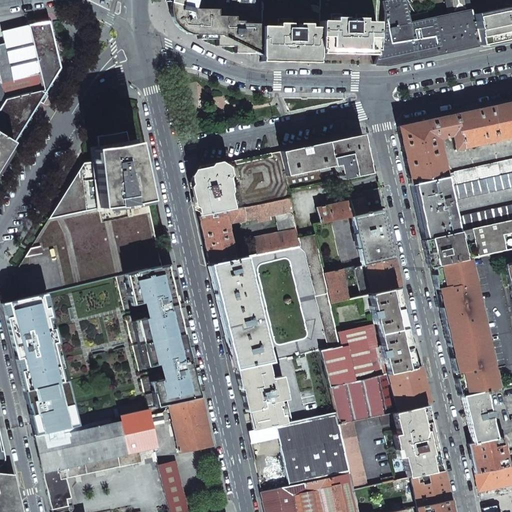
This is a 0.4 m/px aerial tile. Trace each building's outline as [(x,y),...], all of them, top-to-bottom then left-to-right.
[(166,0),(166,1),(170,2),(169,5),(169,12),(170,17),(171,20),(174,24),(177,27),(181,30),(186,33),(190,35),(196,36),(198,35),(197,39),(216,40),(216,47),(234,47),(233,53),(243,53),(252,53),(261,56),(261,24),(243,24),(243,22),(235,21),(235,20),(217,20),(217,13),(199,13),(199,10),(195,10),(193,9),(194,0),(166,0)] [(262,0),(194,0),(193,9),(195,10),(199,10),(199,13),(217,13),(217,20),(235,20),(235,21),(243,22),(243,24),(261,24),(262,0)] [(319,0),(262,0),(261,24),(261,56),(264,58),(318,59),(318,55),(318,50),(319,0)] [(375,51),(376,0),(319,0),(318,50),(375,51)] [(382,37),(373,65),(388,65),(448,52),(478,45),(472,18),(471,11),(448,16),(409,24),(403,0),(386,0),(381,1),(384,15),(382,37)] [(444,0),(448,16),(471,11),(469,2),(468,0),(444,0)] [(496,10),(497,13),(511,9),(511,5),(507,4),(496,6),(496,10)] [(511,9),(497,13),(472,18),(478,45),(511,38),(511,9)] [(35,24),(28,25),(43,90),(5,99),(0,107),(0,135),(14,144),(29,118),(42,97),(60,68),(49,22),(35,24)] [(1,83),(5,99),(43,90),(28,25),(2,31),(5,43),(0,44),(0,79),(0,81),(1,83)] [(318,59),(264,58),(261,56),(261,63),(296,64),(318,64),(318,59)] [(483,108),(454,114),(462,148),(511,137),(511,106),(511,102),(483,108)] [(431,119),(396,127),(403,157),(409,185),(445,177),(437,139),(451,136),(454,150),(462,148),(454,114),(431,119)] [(107,135),(96,136),(98,149),(128,144),(125,131),(114,134),(107,135)] [(361,134),(280,152),(284,176),(336,165),(339,180),(369,173),(361,134)] [(0,165),(14,144),(0,135),(0,165)] [(98,149),(91,150),(93,162),(98,208),(147,200),(143,180),(141,174),(140,169),(134,142),(128,144),(98,149)] [(230,197),(233,210),(288,198),(289,198),(287,190),(284,176),(280,152),(223,165),(225,166),(231,195),(230,197)] [(93,162),(83,163),(74,177),(66,191),(57,205),(48,219),(98,208),(93,162)] [(198,210),(199,217),(215,214),(223,212),(228,211),(233,210),(230,197),(231,195),(225,166),(223,165),(197,170),(194,175),(190,181),(191,186),(196,209),(198,210)] [(511,172),(447,187),(450,201),(511,187),(511,172)] [(445,177),(409,185),(416,214),(421,240),(457,232),(454,218),(450,201),(447,187),(445,177)] [(305,187),(287,190),(289,198),(292,212),(295,231),(297,238),(315,234),(313,225),(305,187)] [(381,194),(364,198),(367,213),(381,210),(384,209),(381,194)] [(233,210),(228,211),(231,224),(275,215),(292,212),(289,198),(288,198),(233,210)] [(364,198),(316,209),(318,223),(350,216),(367,213),(364,198)] [(98,208),(48,219),(30,247),(30,248),(40,246),(41,254),(24,258),(18,268),(8,283),(12,301),(37,295),(117,277),(128,274),(161,266),(156,245),(147,200),(98,208)] [(511,205),(454,218),(457,232),(511,219),(511,205)] [(367,213),(350,216),(361,265),(364,265),(391,259),(385,232),(381,210),(367,213)] [(199,217),(198,217),(203,241),(208,265),(221,263),(234,260),(223,212),(215,214),(199,217)] [(292,212),(275,215),(279,235),(295,231),(292,212)] [(318,223),(313,225),(315,234),(323,273),(341,270),(352,267),(361,265),(350,216),(318,223)] [(511,219),(457,232),(464,260),(469,258),(508,250),(511,248),(511,219)] [(279,235),(253,240),(257,255),(298,246),(297,238),(295,231),(279,235)] [(457,232),(421,240),(424,255),(427,268),(429,267),(464,260),(457,232)] [(315,234),(297,238),(298,246),(304,252),(328,349),(338,347),(329,303),(330,303),(323,273),(315,234)] [(40,246),(30,248),(28,252),(24,258),(41,254),(40,246)] [(245,257),(271,361),(305,354),(320,351),(328,349),(304,252),(298,246),(257,255),(245,257)] [(234,260),(221,263),(247,367),(267,362),(271,361),(245,257),(234,260)] [(391,259),(364,265),(371,294),(396,289),(401,288),(397,271),(394,258),(391,259)] [(464,260),(429,267),(430,274),(435,296),(454,381),(457,396),(460,395),(482,390),(497,386),(469,258),(464,260)] [(511,261),(503,264),(511,303),(511,261)] [(208,265),(225,332),(234,369),(237,369),(247,367),(221,263),(208,265)] [(37,295),(12,301),(3,303),(13,345),(35,434),(67,427),(119,416),(148,410),(168,405),(199,398),(167,264),(161,266),(128,274),(117,277),(37,295)] [(361,265),(352,267),(359,297),(369,295),(371,294),(364,265),(361,265)] [(341,270),(323,273),(330,303),(348,299),(341,270)] [(371,294),(369,295),(381,346),(387,374),(414,368),(410,349),(405,328),(401,309),(396,289),(371,294)] [(328,349),(320,351),(328,386),(387,374),(381,346),(377,347),(371,324),(337,332),(340,346),(338,347),(328,349)] [(271,361),(267,362),(270,378),(281,376),(291,421),(318,415),(305,354),(271,361)] [(243,395),(246,405),(250,404),(253,421),(254,421),(256,429),(274,425),(291,421),(281,376),(270,378),(267,362),(247,367),(237,369),(239,377),(241,377),(244,395),(243,395)] [(414,368),(387,374),(396,411),(429,403),(424,383),(419,366),(414,368)] [(387,374),(328,386),(334,412),(337,424),(352,420),(380,415),(396,411),(387,374)] [(482,390),(460,395),(471,443),(494,438),(491,425),(489,417),(492,416),(490,410),(487,410),(482,390)] [(168,405),(178,453),(210,446),(200,398),(199,398),(168,405)] [(396,411),(380,415),(382,424),(394,421),(397,433),(392,434),(395,449),(397,448),(399,457),(402,456),(406,477),(410,477),(443,469),(438,448),(429,403),(396,411)] [(120,421),(70,432),(70,433),(57,436),(64,467),(115,456),(137,451),(156,447),(151,426),(149,415),(148,410),(119,416),(120,421)] [(277,437),(288,486),(348,474),(337,424),(334,412),(318,415),(291,421),(274,425),(277,437)] [(161,413),(149,415),(151,426),(164,424),(161,413)] [(352,420),(337,424),(348,474),(352,489),(366,486),(352,420)] [(247,431),(250,443),(277,437),(274,425),(256,429),(247,431)] [(50,509),(51,511),(54,511),(73,508),(65,478),(63,468),(64,467),(57,436),(70,433),(70,432),(68,433),(67,427),(35,434),(33,435),(50,509)] [(471,443),(467,444),(470,459),(474,474),(508,466),(501,436),(494,438),(471,443)] [(137,451),(115,456),(117,466),(140,461),(137,451)] [(65,478),(117,466),(115,456),(64,467),(63,468),(65,478)] [(187,511),(188,511),(175,460),(158,465),(169,511),(187,511)] [(511,465),(508,466),(474,474),(477,492),(511,484),(511,465)] [(443,469),(410,477),(416,507),(449,500),(446,483),(443,469)] [(12,475),(0,473),(0,511),(20,511),(15,489),(12,477),(12,475)] [(288,486),(260,492),(264,511),(356,511),(352,489),(348,474),(288,486)] [(416,507),(415,507),(416,511),(451,511),(449,500),(416,507)]
